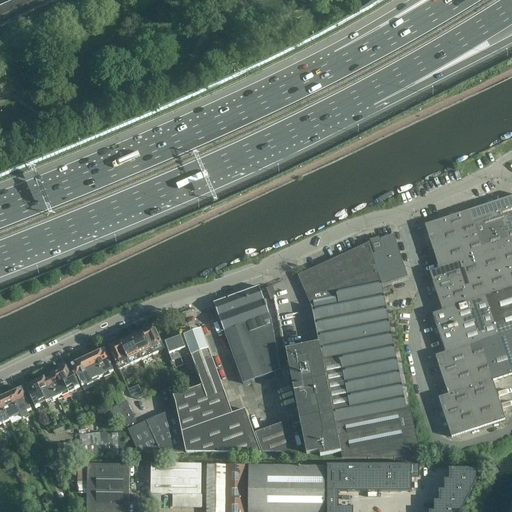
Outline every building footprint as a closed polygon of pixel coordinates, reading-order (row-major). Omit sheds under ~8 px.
[(28,14),(21,0),(18,0),(10,4),(17,20),(28,14)] [(39,9),(35,0),(21,0),(28,14),(39,9)] [(51,4),(48,0),(35,0),(39,9),(51,4)] [(17,20),(10,4),(0,8),(0,12),(6,25),(17,20)] [(511,197),(491,205),(469,212),(487,266),(496,296),(511,290),(511,197)] [(434,254),(439,270),(445,268),(448,279),(487,266),(469,212),(453,217),(424,227),(434,254)] [(381,286),(407,278),(393,235),(379,240),(378,238),(375,239),(371,240),(369,241),(370,243),(367,244),(368,244),(381,286)] [(395,354),(381,286),(368,244),(297,276),(301,283),(306,295),(313,309),(319,344),(302,347),(286,351),(307,456),(320,453),(320,457),(341,453),(342,459),(420,459),(420,455),(399,353),(395,354)] [(440,306),(443,313),(443,314),(487,299),(496,296),(487,266),(448,279),(445,268),(439,270),(430,274),(439,303),(440,306)] [(275,300),(274,297),(276,296),(272,287),(267,289),(270,298),(269,298),(270,301),(273,300),(275,300)] [(271,321),(269,316),(259,288),(214,304),(229,346),(243,385),(280,371),(271,321)] [(511,319),(511,290),(496,296),(487,299),(495,325),(511,319)] [(443,313),(433,316),(439,332),(444,348),(446,355),(480,344),(500,338),(495,325),(487,299),(443,314),(443,313)] [(511,319),(495,325),(500,338),(480,344),(493,383),(511,376),(511,319)] [(142,334),(152,356),(163,350),(153,328),(142,334)] [(179,428),(184,453),(261,453),(245,410),(232,415),(201,330),(184,337),(185,340),(190,355),(203,388),(173,398),(179,428)] [(141,361),(152,356),(142,334),(131,339),(141,361)] [(171,362),(190,355),(185,340),(182,342),(181,338),(173,341),(164,344),(171,362)] [(141,361),(131,339),(120,344),(130,366),(141,361)] [(119,371),(130,366),(120,344),(108,349),(119,371)] [(480,344),(446,355),(437,358),(444,380),(447,390),(450,397),(439,401),(444,416),(452,439),(505,422),(494,388),(493,383),(480,344)] [(93,356),(103,377),(113,373),(111,366),(104,351),(93,356)] [(83,361),(93,382),(103,377),(93,356),(83,361)] [(94,384),(93,382),(83,361),(72,366),(82,388),(86,386),(87,388),(94,384)] [(66,369),(58,372),(69,394),(80,388),(71,370),(68,372),(66,369)] [(53,379),(49,381),(58,399),(69,394),(58,372),(51,376),(53,379)] [(58,399),(49,381),(46,382),(44,379),(37,382),(47,404),(58,399)] [(47,404),(37,382),(29,386),(31,390),(27,391),(36,409),(47,404)] [(164,382),(156,386),(158,390),(167,387),(164,382)] [(139,386),(130,390),(133,397),(139,399),(145,397),(139,386)] [(121,391),(112,396),(117,406),(139,453),(184,453),(179,428),(173,398),(171,387),(159,392),(164,414),(138,426),(121,391)] [(10,395),(20,416),(23,421),(30,418),(28,413),(31,411),(21,390),(10,395)] [(10,395),(0,399),(0,401),(9,422),(20,416),(10,395)] [(0,425),(9,422),(0,401),(0,425)] [(263,453),(299,453),(287,422),(255,434),(263,453)] [(57,427),(51,429),(53,434),(62,430),(60,425),(57,427)] [(86,431),(79,431),(80,441),(81,456),(113,453),(113,456),(125,455),(123,432),(111,434),(107,435),(107,433),(86,435),(86,431)] [(74,457),(81,456),(80,441),(73,442),(73,443),(74,457)] [(72,457),(74,457),(73,443),(66,444),(68,457),(72,457)] [(5,444),(0,446),(0,448),(4,457),(10,454),(5,444)] [(10,460),(3,464),(7,471),(14,468),(10,460)] [(151,495),(201,495),(201,465),(152,465),(151,465),(151,495)] [(244,511),(245,466),(207,465),(206,511),(244,511)] [(412,493),(412,478),(419,478),(419,465),(327,465),(326,511),(352,511),(353,508),(338,508),(338,493),(412,493)] [(128,511),(129,466),(87,466),(87,511),(128,511)] [(248,511),(324,511),(325,467),(248,467),(248,511)] [(461,511),(476,480),(476,469),(448,469),(448,480),(444,480),(444,490),(438,490),(438,501),(433,501),(433,511),(428,511),(461,511)] [(48,494),(43,497),(48,505),(53,503),(48,494)]
